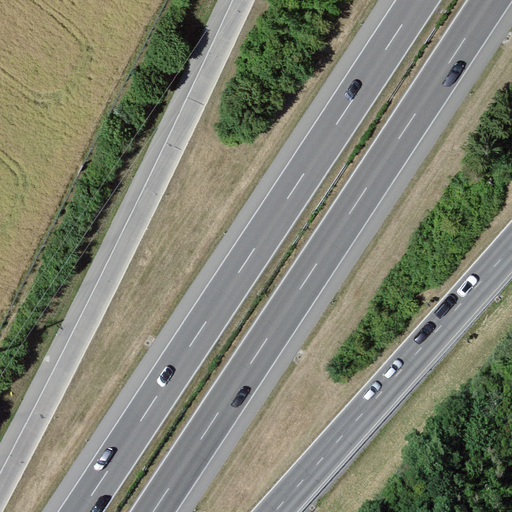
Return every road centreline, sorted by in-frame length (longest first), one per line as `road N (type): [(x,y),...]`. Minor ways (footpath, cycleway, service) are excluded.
road 1 (motorway): [(418,0),(81,511)]
road 2 (motorway): [(153,511),(490,0)]
road 3 (motorway): [(248,0),(0,499)]
road 4 (motorway): [(275,511),(511,246)]
